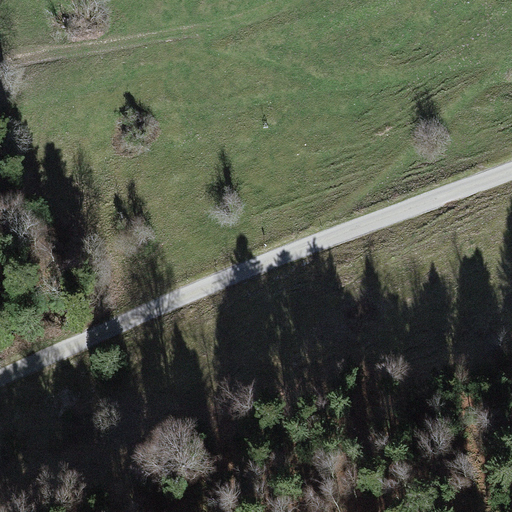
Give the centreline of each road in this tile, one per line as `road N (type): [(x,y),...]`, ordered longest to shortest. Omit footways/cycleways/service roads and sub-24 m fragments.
road 1 (unclassified): [(511,167),(230,271),(0,378)]
road 2 (track): [(0,77),(301,0)]
